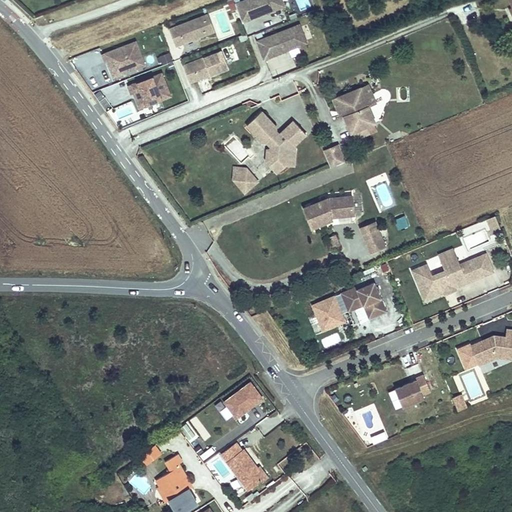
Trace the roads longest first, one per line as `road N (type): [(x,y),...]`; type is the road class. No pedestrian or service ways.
road 1 (tertiary): [(190,276),(185,242),(50,60),(0,7)]
road 2 (residential): [(293,391),(511,297)]
road 3 (tertiary): [(0,284),(150,290),(190,276)]
road 4 (tertiary): [(190,276),(205,281),(293,391)]
road 5 (tertiary): [(293,391),(378,511)]
